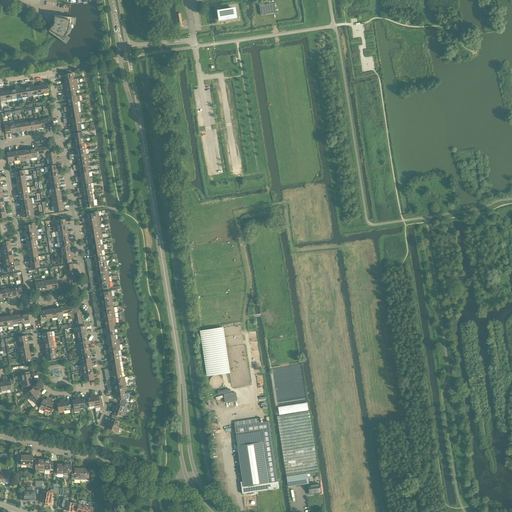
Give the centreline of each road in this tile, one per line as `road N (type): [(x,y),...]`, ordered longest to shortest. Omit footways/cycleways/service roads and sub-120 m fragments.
road 1 (secondary): [(176,346),(115,0)]
road 2 (residential): [(29,303),(1,145)]
road 3 (residential): [(75,295),(85,280),(61,145)]
road 4 (residential): [(0,435),(136,477)]
road 5 (secondary): [(196,476),(176,346)]
road 6 (secondary): [(176,346),(185,475)]
road 7 (residential): [(61,145),(48,73),(0,82)]
